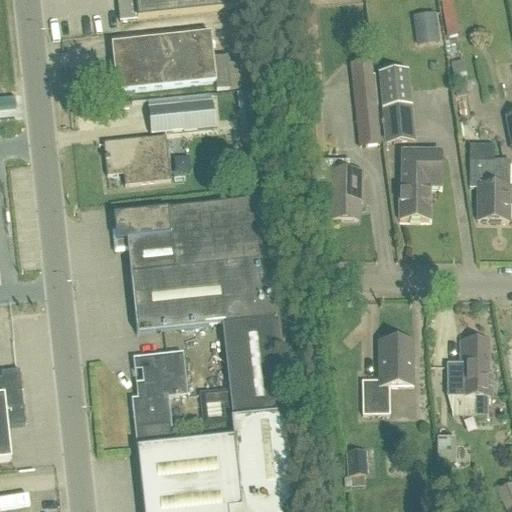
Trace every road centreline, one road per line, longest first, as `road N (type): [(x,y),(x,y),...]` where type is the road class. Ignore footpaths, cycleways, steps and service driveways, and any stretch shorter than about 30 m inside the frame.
road 1 (unclassified): [(83,511),(24,0)]
road 2 (unclassified): [(511,283),(347,280)]
